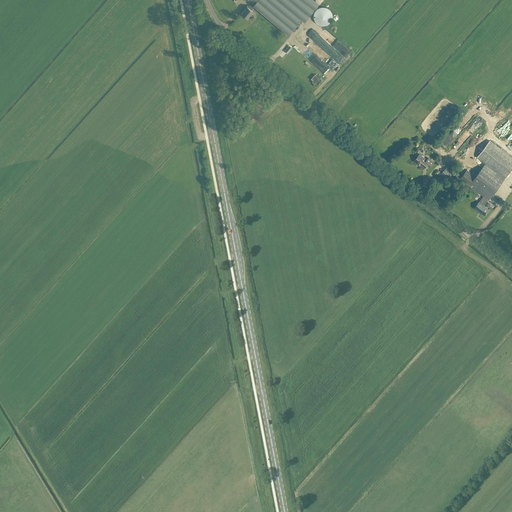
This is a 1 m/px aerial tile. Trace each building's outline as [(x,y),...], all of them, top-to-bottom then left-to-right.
[(314,0),(247,0),(288,34),(301,19),(304,21),(319,3),(314,0)] [(247,18),(253,11),(247,6),(241,13),(247,18)] [(315,13),(315,14),(314,16),(314,18),(314,20),(315,22),(317,24),(319,25),(321,26),(324,26),(326,26),(328,25),(330,23),(331,21),(332,18),(332,16),(331,13),(330,11),(328,9),(326,8),(324,8),(321,8),(319,9),(317,10),(315,12),(315,13)] [(321,48),(327,43),(310,27),(305,32),(310,37),(305,43),(324,61),(328,56),(321,49),(322,49),(321,48)] [(328,45),(323,51),(338,63),(343,57),(328,45)] [(344,56),(350,52),(347,48),(341,52),(344,56)] [(442,140),(445,144),(452,139),(449,135),(442,140)] [(498,172),(497,173),(485,164),(475,176),(467,170),(460,178),(483,196),(479,202),(474,208),(484,215),(489,209),(484,206),(488,200),(511,168),(511,157),(490,140),(477,157),(498,172)] [(414,161),(424,169),(427,165),(429,167),(433,162),(428,158),(427,160),(419,154),(414,161)] [(456,177),(445,168),(440,174),(444,177),(444,176),(452,182),(456,177)]
